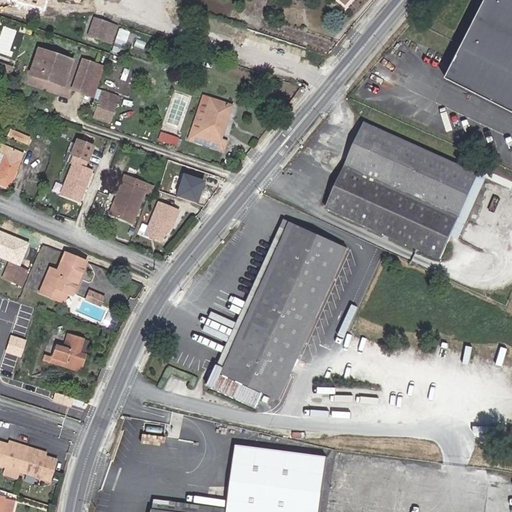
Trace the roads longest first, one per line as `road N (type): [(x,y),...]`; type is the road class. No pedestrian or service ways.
road 1 (residential): [(70,511),(145,314),(329,85)]
road 2 (residential): [(329,85),(154,24),(148,0)]
road 3 (unknown): [(511,139),(396,77)]
